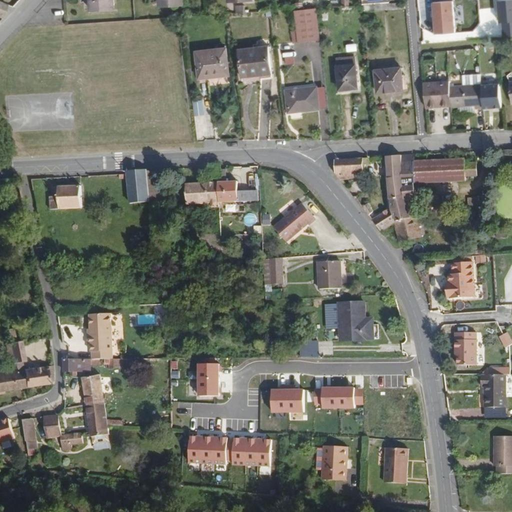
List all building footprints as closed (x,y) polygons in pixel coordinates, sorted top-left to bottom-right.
[(113,10),(112,0),(88,0),(89,11),(113,10)] [(511,0),(498,0),(500,21),(503,21),(503,29),(511,27),(511,0)] [(454,1),(434,2),(436,33),(456,32),(454,1)] [(408,9),(408,2),(363,5),(363,12),(408,9)] [(322,37),(319,3),(299,5),(302,27),(304,38),(322,37)] [(511,35),(511,27),(503,29),(504,36),(511,35)] [(275,78),(271,46),(242,49),(245,81),(275,78)] [(234,82),(230,49),(199,51),(202,84),(234,82)] [(359,85),(356,54),(338,56),(340,86),(359,85)] [(404,90),(402,66),(377,68),(378,91),(404,90)] [(483,87),(482,79),(465,79),(466,87),(483,87)] [(452,109),(450,88),(450,84),(424,85),(426,110),(435,110),(435,106),(442,106),(442,110),(452,109)] [(484,108),(483,89),(483,87),(466,87),(450,88),(452,109),(452,110),(476,109),(476,111),(484,111),(484,108)] [(321,121),(319,97),(289,99),(291,123),(321,121)] [(413,220),(406,198),(403,158),(389,159),(393,211),(374,224),(382,235),(395,227),(398,224),(398,223),(413,220)] [(482,180),(481,166),(471,166),(471,164),(418,167),(418,158),(403,158),(406,198),(413,220),(398,223),(398,224),(395,227),(400,229),(401,242),(422,241),(420,222),(422,222),(421,203),(422,202),(422,189),(472,185),(472,180),(482,180)] [(369,171),(375,171),(374,160),(336,162),(340,182),(369,181),(369,171)] [(241,204),(240,182),(226,182),(225,169),(219,169),(219,183),(220,199),(228,199),(229,205),(241,204)] [(145,175),(144,170),(119,171),(120,175),(128,175),(131,206),(149,205),(145,175)] [(168,211),(163,174),(145,175),(149,205),(150,213),(168,211)] [(220,199),(219,183),(185,185),(187,214),(198,214),(197,206),(209,205),(210,209),(220,208),(220,199)] [(83,208),(82,185),(52,187),(52,194),(49,194),(50,210),(83,208)] [(378,209),(368,197),(358,205),(372,221),(378,216),(375,211),(378,209)] [(286,241),(307,224),(308,226),(315,220),(301,204),(274,227),(286,241)] [(286,283),(284,257),(266,259),(268,284),(286,283)] [(343,286),(342,260),(320,261),(321,287),(343,286)] [(475,290),(473,265),(453,266),(454,277),(450,277),(452,291),(447,292),(448,299),(451,299),(451,301),(473,299),(472,291),(475,290)] [(366,319),(365,303),(340,304),(342,341),(375,339),(374,324),(365,324),(365,320),(366,319)] [(111,361),(109,315),(87,316),(88,331),(88,337),(86,337),(87,346),(89,346),(89,353),(90,353),(91,361),(100,361),(104,361),(108,361),(111,361)] [(477,366),(477,333),(455,333),(455,353),(458,353),(458,358),(458,367),(477,366)] [(318,356),(318,340),(299,341),(300,357),(318,356)] [(24,363),(21,342),(13,343),(9,343),(12,364),(13,371),(24,369),(23,363),(24,363)] [(12,364),(9,343),(3,344),(6,365),(12,364)] [(119,369),(119,360),(111,361),(108,361),(108,367),(108,369),(119,369)] [(90,374),(89,367),(100,366),(100,361),(91,361),(61,362),(62,375),(68,375),(68,379),(75,378),(75,375),(81,374),(90,374)] [(0,392),(26,388),(24,369),(13,371),(12,364),(6,365),(0,366),(0,392)] [(200,364),(200,380),(220,380),(220,364),(200,364)] [(53,374),(52,365),(24,369),(26,388),(49,385),(53,374)] [(506,409),(506,375),(493,375),(481,375),(481,389),(485,389),(485,410),(506,409)] [(102,402),(99,377),(81,379),(84,404),(102,402)] [(200,396),(220,396),(220,380),(200,380),(200,396)] [(273,412),(290,412),(289,386),(281,386),(281,390),(273,390),(273,412)] [(289,386),(290,412),(305,412),(305,390),(297,390),(296,386),(289,386)] [(325,407),(341,406),(340,386),(324,387),(325,407)] [(356,386),(340,386),(341,406),(357,406),(356,386)] [(386,424),(405,424),(405,392),(385,392),(386,424)] [(105,424),(104,420),(102,402),(84,404),(88,440),(90,440),(104,439),(106,438),(105,424)] [(63,436),(60,414),(48,415),(52,440),(63,439),(63,436)] [(11,416),(0,418),(0,440),(16,438),(11,416)] [(46,437),(43,416),(33,417),(36,438),(46,437)] [(82,434),(63,436),(63,439),(64,447),(73,446),(83,445),(82,434)] [(47,446),(46,437),(36,438),(37,447),(43,446),(47,446)] [(190,463),(203,464),(203,437),(191,437),(190,463)] [(203,464),(215,464),(216,438),(203,437),(203,464)] [(215,464),(228,465),(228,460),(229,443),(229,438),(216,438),(215,464)] [(235,438),(235,443),(234,460),(234,465),(247,465),(248,439),(235,438)] [(511,476),(511,438),(493,439),(493,471),(497,471),(497,477),(511,476)] [(260,439),(248,439),(247,465),(259,466),(260,439)] [(273,440),(260,439),(259,466),(272,466),(273,440)] [(344,479),(345,457),(348,457),(348,446),(324,445),(322,478),(344,479)] [(407,482),(408,461),(405,461),(406,449),(387,448),(385,481),(407,482)]
